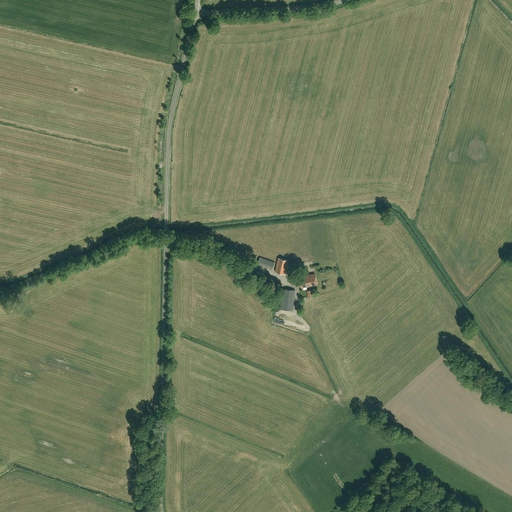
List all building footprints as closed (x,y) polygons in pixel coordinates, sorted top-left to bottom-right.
[(272,270),(275,263),(260,257),(258,264),(272,270)] [(278,258),(275,272),(285,274),(288,260),(278,258)] [(317,284),(315,274),(297,278),(298,282),(300,282),(301,288),(317,284)] [(273,285),(276,278),(264,275),(262,281),(273,285)] [(293,310),(295,290),(283,289),(281,309),(293,310)]
